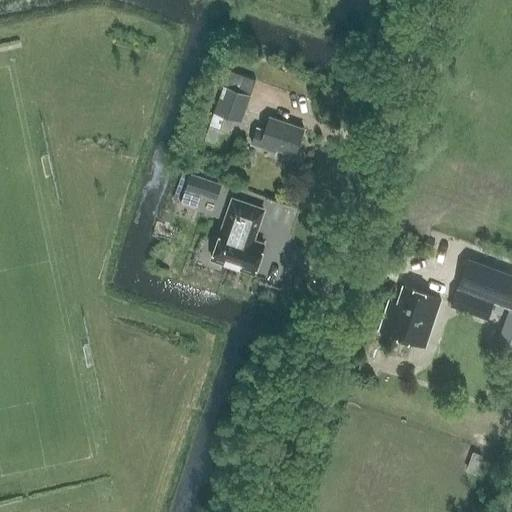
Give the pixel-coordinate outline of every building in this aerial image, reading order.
[(229,71),(223,85),(249,95),(254,80),(229,71)] [(250,96),(223,86),(204,139),(213,142),(223,116),(240,122),(250,96)] [(294,155),(303,129),(269,117),(264,131),(256,128),(251,144),(270,151),(271,147),(294,155)] [(185,189),(180,204),(195,209),(200,194),(215,199),(221,183),(190,172),(185,189)] [(221,229),(211,259),(253,274),(263,244),(252,240),(262,209),(232,199),(222,229),(221,229)] [(511,277),(468,260),(458,288),(496,303),(510,309),(511,303),(511,277)] [(423,346),(439,300),(401,287),(393,309),(385,306),(377,331),(423,346)] [(493,302),(458,288),(451,305),(487,319),(493,302)]
